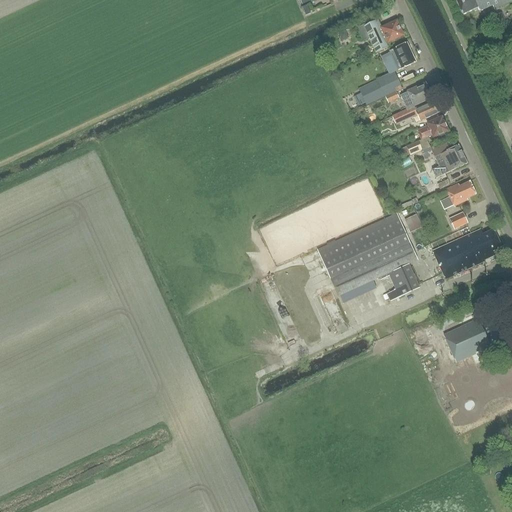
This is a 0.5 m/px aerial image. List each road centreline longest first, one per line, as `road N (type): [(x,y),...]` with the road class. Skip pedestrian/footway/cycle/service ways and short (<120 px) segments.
road 1 (tertiary): [(511,239),(401,0)]
road 2 (residential): [(511,146),(443,0)]
